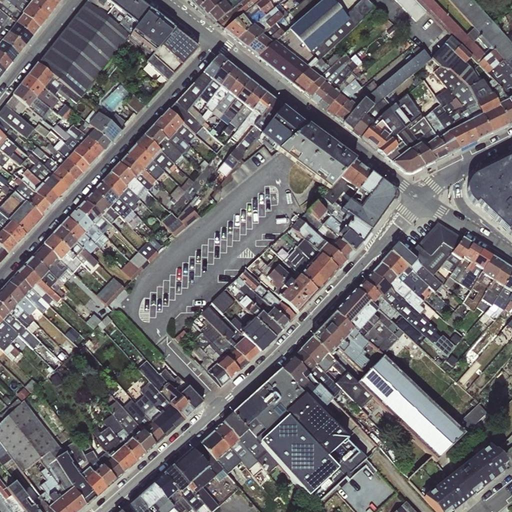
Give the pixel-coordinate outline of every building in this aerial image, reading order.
[(39,29),(4,0),(2,0),(0,4),(0,10),(32,37),(39,29)] [(4,0),(39,29),(46,20),(21,0),(4,0)] [(53,10),(40,0),(21,0),(46,20),(53,10)] [(40,0),(53,10),(61,0),(60,0),(40,0)] [(188,0),(186,2),(195,9),(206,0),(188,0)] [(206,0),(195,9),(205,17),(225,0),(206,0)] [(243,0),(225,0),(205,17),(214,24),(243,0)] [(243,0),(214,24),(223,31),(262,0),(243,0)] [(262,0),(223,31),(235,40),(274,7),(268,0),(262,0)] [(256,58),(292,86),(321,60),(375,9),(365,1),(351,13),(339,0),(332,0),(330,1),(329,0),(323,0),(283,36),(256,58)] [(511,111),(511,69),(473,28),(466,35),(431,0),(412,0),(449,38),(500,89),(511,111)] [(511,45),(470,0),(447,0),(473,28),(511,69),(511,45)] [(235,40),(245,49),(276,23),(283,18),(274,7),(235,40)] [(0,26),(24,47),(32,37),(0,10),(0,26)] [(245,49),(256,58),(283,36),(276,23),(245,49)] [(24,47),(0,26),(0,40),(18,55),(24,47)] [(449,38),(444,43),(485,84),(507,127),(511,124),(511,111),(500,89),(449,38)] [(0,54),(11,64),(18,55),(0,40),(0,54)] [(489,136),(507,127),(485,84),(444,43),(430,60),(466,87),(489,136)] [(181,67),(160,48),(146,64),(166,83),(181,67)] [(342,125),(352,132),(371,109),(373,108),(381,100),(383,101),(412,76),(413,76),(426,65),(430,60),(422,50),(364,101),(342,125)] [(292,86),(303,94),(340,59),(335,53),(324,64),(321,60),(292,86)] [(11,64),(0,54),(0,68),(5,73),(11,64)] [(303,94),(310,100),(326,80),(349,60),(344,56),(340,59),(303,94)] [(310,100),(317,105),(330,86),(335,89),(360,64),(361,63),(355,56),(349,60),(326,80),(310,100)] [(188,111),(225,63),(217,57),(194,81),(195,82),(192,84),(195,87),(189,94),(187,93),(179,103),(188,111)] [(476,142),(489,136),(466,87),(430,60),(426,65),(446,90),(476,142)] [(196,119),(234,70),(225,63),(188,111),(196,119)] [(364,68),(360,64),(335,89),(330,86),(317,105),(325,112),(354,82),(360,76),(358,73),(364,68)] [(234,70),(196,119),(203,125),(211,114),(241,75),(234,70)] [(241,75),(211,114),(219,120),(249,81),(241,75)] [(249,81),(219,120),(224,123),(231,114),(235,116),(257,88),(249,81)] [(325,112),(333,118),(353,97),(360,89),(354,82),(325,112)] [(112,112),(130,92),(121,84),(103,104),(112,112)] [(355,97),(353,97),(333,118),(342,125),(364,101),(374,91),(369,84),(355,97)] [(257,88),(235,116),(228,124),(235,129),(265,94),(257,88)] [(458,151),(476,142),(446,90),(434,98),(435,100),(428,106),(458,151)] [(265,94),(235,129),(230,138),(236,141),(249,125),(252,127),(273,100),(265,94)] [(360,139),(375,152),(396,135),(406,127),(419,116),(418,113),(406,95),(381,116),(360,139)] [(273,100),(252,127),(216,172),(223,179),(230,172),(282,107),(273,100)] [(188,111),(179,103),(177,101),(160,119),(189,147),(198,140),(196,136),(203,125),(196,119),(188,111)] [(447,157),(458,151),(428,106),(418,113),(419,116),(447,157)] [(282,107),(230,172),(239,182),(278,153),(308,127),(282,107)] [(381,116),(371,109),(352,132),(360,139),(381,116)] [(84,123),(110,144),(120,133),(92,110),(84,123)] [(419,116),(406,127),(434,163),(447,157),(419,116)] [(189,147),(160,119),(153,127),(181,155),(189,147)] [(110,144),(84,123),(81,122),(75,128),(103,152),(110,144)] [(96,159),(66,133),(55,126),(52,129),(67,142),(64,144),(89,167),(96,159)] [(103,152),(75,128),(72,126),(66,133),(96,159),(103,152)] [(181,155),(153,127),(144,137),(173,164),(181,155)] [(327,191),(354,162),(312,130),(308,127),(278,153),(285,158),(327,191)] [(422,169),(434,163),(406,127),(396,135),(408,151),(422,169)] [(0,134),(0,151),(8,159),(19,168),(27,159),(24,156),(0,134)] [(375,152),(391,164),(408,151),(396,135),(375,152)] [(136,145),(162,170),(165,167),(171,173),(176,168),(173,164),(144,137),(136,145)] [(89,167),(64,144),(60,142),(53,148),(82,174),(89,167)] [(82,174),(53,148),(49,145),(45,149),(53,157),(51,160),(75,181),(82,174)] [(127,155),(155,182),(164,173),(162,170),(136,145),(127,155)] [(0,167),(1,168),(8,159),(0,151),(0,167)] [(422,169),(408,151),(391,164),(404,175),(410,175),(422,169)] [(68,190),(43,167),(27,152),(24,156),(27,159),(34,166),(28,173),(58,200),(68,190)] [(155,182),(127,155),(119,164),(147,192),(155,182)] [(75,181),(51,160),(43,167),(68,190),(75,181)] [(347,202),(370,174),(354,162),(327,191),(347,202)] [(147,192),(119,164),(110,173),(139,201),(147,192)] [(58,200),(28,173),(26,170),(20,176),(23,178),(20,181),(50,208),(58,200)] [(139,201),(110,173),(101,183),(128,207),(142,223),(145,219),(139,212),(139,209),(135,205),(139,201)] [(370,174),(347,202),(358,209),(379,182),(370,174)] [(188,177),(173,196),(179,201),(194,182),(188,177)] [(50,208),(20,181),(18,179),(14,184),(19,188),(15,193),(42,217),(50,208)] [(347,202),(327,191),(321,197),(370,233),(393,200),(393,194),(391,190),(379,182),(358,209),(347,202)] [(128,207),(101,183),(93,191),(119,217),(128,207)] [(119,217),(93,191),(84,201),(111,225),(119,217)] [(42,217),(15,193),(0,206),(0,213),(25,236),(42,217)] [(314,204),(361,246),(370,233),(321,197),(314,204)] [(111,225),(84,201),(76,210),(101,236),(106,231),(115,240),(120,235),(111,225)] [(361,246),(314,204),(306,211),(353,254),(361,246)] [(191,205),(178,217),(173,212),(163,221),(177,237),(201,216),(191,205)] [(67,220),(99,249),(107,241),(101,236),(76,210),(67,220)] [(353,254),(306,211),(298,219),(299,221),(346,262),(353,254)] [(25,236),(0,213),(0,230),(16,245),(25,236)] [(99,249),(67,220),(60,227),(89,255),(91,252),(94,254),(99,249)] [(299,221),(289,228),(302,240),(338,271),(346,262),(299,221)] [(432,277),(440,266),(462,239),(437,224),(407,255),(432,277)] [(89,255),(60,227),(52,236),(81,265),(83,266),(86,263),(93,269),(97,263),(89,255)] [(0,263),(16,245),(0,230),(0,263)] [(81,265),(52,236),(43,245),(72,275),(81,265)] [(122,270),(132,278),(163,245),(153,236),(122,270)] [(471,245),(462,239),(440,266),(451,273),(471,245)] [(291,251),(327,283),(338,271),(302,240),(291,251)] [(72,275),(43,245),(33,256),(63,285),(72,275)] [(390,252),(433,292),(434,294),(442,285),(432,277),(407,255),(396,245),(390,252)] [(491,258),(471,245),(451,273),(447,278),(469,292),(474,286),(491,258)] [(327,283),(291,251),(281,262),(297,277),(317,293),(327,283)] [(433,292),(390,252),(379,264),(424,303),(433,292)] [(63,285),(33,256),(24,266),(60,300),(65,295),(59,289),(63,285)] [(317,293),(297,277),(293,280),(267,256),(260,262),(307,305),(317,293)] [(502,265),(491,258),(474,286),(480,290),(468,309),(473,313),(480,300),(502,265)] [(307,305),(260,262),(254,268),(262,275),(258,281),(297,316),(307,305)] [(424,303),(379,264),(371,273),(425,321),(430,316),(420,306),(424,303)] [(511,271),(502,265),(480,300),(482,302),(481,305),(488,309),(511,271)] [(60,300),(24,266),(15,275),(40,299),(48,306),(52,302),(55,304),(60,300)] [(511,297),(511,271),(488,309),(484,314),(489,318),(483,325),(488,328),(504,310),(511,297)] [(237,279),(288,325),(295,318),(245,272),(237,279)] [(425,321),(371,273),(363,282),(397,313),(439,352),(446,344),(434,333),(436,331),(425,321)] [(9,282),(40,312),(43,308),(37,302),(40,299),(15,275),(9,282)] [(109,307),(127,288),(115,277),(97,296),(109,307)] [(251,303),(281,332),(288,325),(237,279),(231,284),(251,303)] [(40,312),(9,282),(2,290),(34,322),(41,314),(40,312)] [(397,313),(363,282),(356,289),(389,320),(397,313)] [(389,320),(356,289),(334,313),(383,357),(404,334),(389,320)] [(0,291),(0,304),(31,335),(37,326),(34,322),(2,290),(0,291)] [(253,319),(274,339),(281,332),(251,303),(243,309),(253,319)] [(31,335),(0,304),(0,319),(18,336),(32,349),(39,342),(31,335)] [(199,315),(248,364),(260,354),(229,323),(222,315),(221,315),(218,319),(207,308),(199,315)] [(383,357),(334,313),(310,338),(375,403),(435,463),(464,435),(383,357)] [(201,333),(239,372),(248,364),(199,315),(191,323),(201,333)] [(229,323),(260,354),(274,339),(253,319),(244,328),(234,318),(229,323)] [(511,318),(501,332),(511,341),(511,339),(511,318)] [(18,336),(0,319),(0,334),(11,344),(18,336)] [(196,346),(229,381),(239,372),(201,333),(192,342),(196,346)] [(11,344),(0,334),(0,350),(12,361),(20,353),(11,344)] [(375,403),(310,338),(298,350),(334,386),(366,418),(372,413),(365,406),(366,404),(368,403),(372,406),(375,403)] [(229,381),(196,346),(191,351),(203,363),(198,366),(220,389),(229,381)] [(334,386),(298,350),(292,356),(326,393),(334,386)] [(326,393),(292,356),(280,369),(320,412),(333,400),(326,393)] [(146,381),(184,421),(193,413),(159,375),(153,379),(136,360),(131,364),(146,381)] [(232,414),(277,467),(313,507),(366,460),(320,412),(280,369),(232,414)] [(159,375),(193,413),(202,404),(178,376),(174,379),(164,370),(159,375)] [(143,398),(175,430),(184,421),(146,381),(137,389),(143,398)] [(115,401),(156,447),(165,438),(137,407),(132,412),(127,406),(128,403),(121,396),(115,401)] [(175,430),(143,398),(135,405),(137,407),(165,438),(175,430)] [(156,447),(115,401),(106,409),(110,414),(145,456),(156,447)] [(480,403),(461,422),(469,431),(488,412),(480,403)] [(145,456),(110,414),(102,421),(106,428),(109,427),(136,464),(145,456)] [(222,423),(253,460),(267,475),(277,467),(232,414),(222,423)] [(253,460),(222,423),(213,431),(240,463),(245,468),(253,460)] [(109,427),(106,428),(99,433),(97,429),(92,432),(99,447),(105,453),(124,474),(136,464),(109,427)] [(198,444),(226,474),(240,463),(213,431),(198,444)] [(92,473),(78,444),(75,440),(68,445),(63,447),(54,436),(53,437),(78,475),(97,498),(106,490),(92,473)] [(102,467),(98,459),(92,452),(89,453),(82,442),(81,443),(78,444),(92,473),(106,490),(116,481),(102,467)] [(226,474),(198,444),(172,467),(202,506),(207,511),(213,511),(239,489),(226,474)] [(506,464),(487,444),(423,498),(434,511),(456,511),(503,472),(501,469),(506,464)] [(102,467),(116,481),(124,474),(105,453),(98,459),(102,467)] [(195,511),(202,506),(172,467),(163,475),(192,510),(193,511),(195,511)] [(189,511),(192,510),(163,475),(153,484),(173,509),(174,511),(189,511)] [(169,511),(173,509),(153,484),(136,499),(145,511),(169,511)] [(145,511),(136,499),(128,506),(132,511),(145,511)] [(414,511),(405,502),(394,511),(414,511)]
